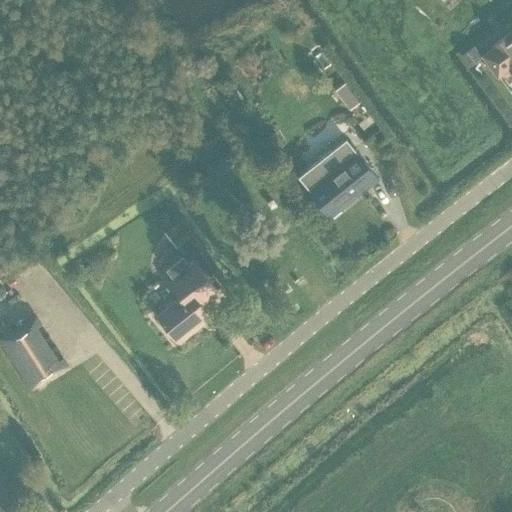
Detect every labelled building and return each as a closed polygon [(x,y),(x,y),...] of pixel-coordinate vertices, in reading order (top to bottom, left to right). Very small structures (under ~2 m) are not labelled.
[(495,47),(484,55),(483,56),(499,79),(509,72),(511,76),(511,31),(493,45),(495,47)] [(472,66),(483,58),(475,48),(465,56),(472,66)] [(355,93),(346,100),(352,108),(362,101),(355,93)] [(364,109),(353,115),(360,127),(371,121),(364,109)] [(346,138),(298,176),(331,217),(378,179),(346,138)] [(268,202),(271,207),(276,204),(273,199),(268,202)] [(165,232),(178,248),(191,238),(178,222),(165,232)] [(179,297),(158,314),(156,316),(178,343),(211,316),(201,304),(219,289),(196,261),(191,265),(184,257),(167,270),(172,277),(166,282),(179,297)] [(1,337),(33,386),(67,363),(63,357),(58,360),(35,325),(41,321),(36,314),(1,337)]
